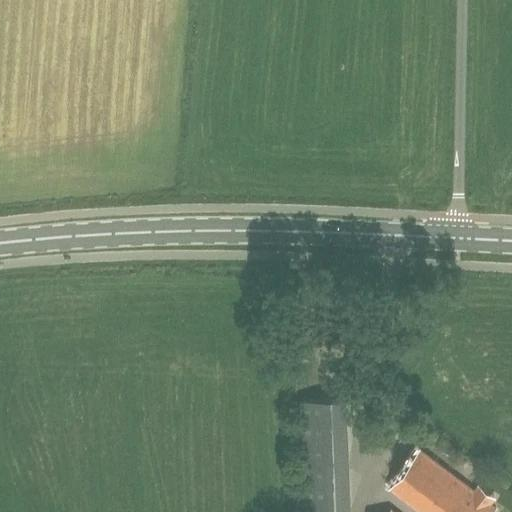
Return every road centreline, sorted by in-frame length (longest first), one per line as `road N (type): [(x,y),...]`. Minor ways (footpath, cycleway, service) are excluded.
road 1 (secondary): [(0,246),(150,232),(454,239)]
road 2 (unclassified): [(454,239),(459,0)]
